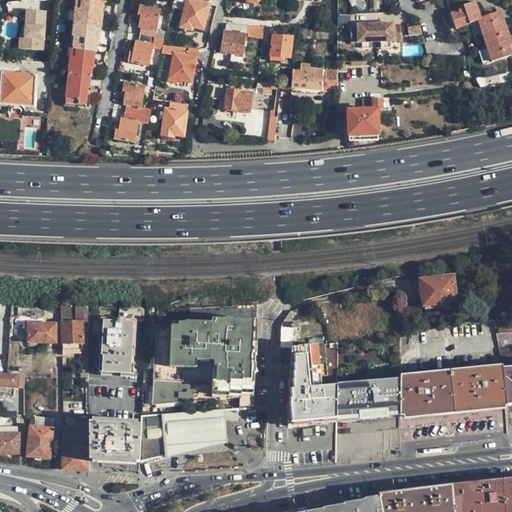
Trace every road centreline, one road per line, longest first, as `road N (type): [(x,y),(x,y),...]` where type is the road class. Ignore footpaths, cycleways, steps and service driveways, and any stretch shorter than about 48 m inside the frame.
road 1 (motorway): [(511,143),(292,178),(0,179)]
road 2 (motorway): [(0,217),(315,215),(511,183)]
road 3 (residential): [(269,475),(272,302)]
road 4 (unknown): [(91,481),(66,313)]
road 5 (residential): [(224,0),(192,155)]
road 6 (primary): [(269,475),(170,489),(116,507)]
road 7 (primary): [(211,511),(360,472)]
road 8 (primary): [(360,472),(511,456)]
road 9 (residential): [(124,0),(98,147)]
road 10 (secondary): [(116,507),(75,484),(0,472)]
